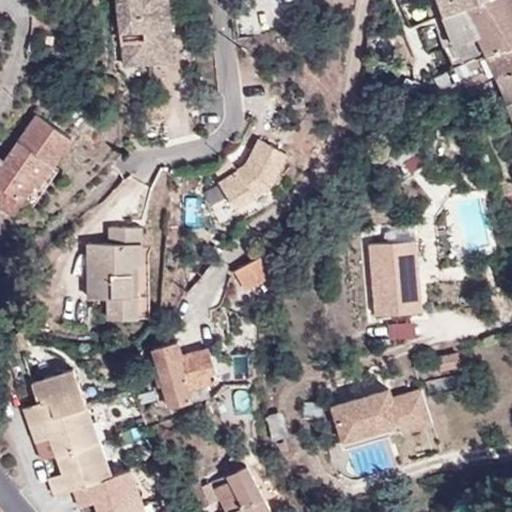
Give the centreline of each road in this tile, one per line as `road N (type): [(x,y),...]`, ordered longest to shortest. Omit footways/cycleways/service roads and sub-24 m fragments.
road 1 (residential): [(364,0),(356,70),(329,145),(296,195),(243,234),(204,297)]
road 2 (residential): [(221,0),(230,113),(218,138),(134,160)]
